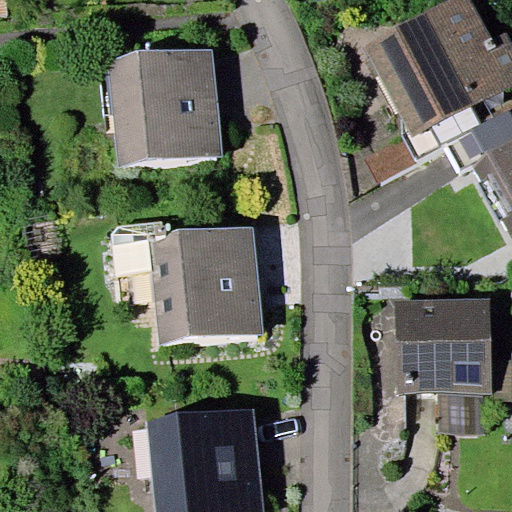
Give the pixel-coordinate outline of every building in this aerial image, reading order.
[(413,137),(511,85),(511,40),(507,31),(493,38),(471,0),(449,0),(360,47),(413,137)] [(119,166),(223,155),(212,49),(107,60),(119,166)] [(511,141),(511,111),(511,109),(445,146),(459,171),(472,163),(511,141)] [(511,235),(511,141),(472,163),(511,235)] [(263,334),(252,227),(149,237),(159,344),(263,334)] [(395,298),(397,394),(440,394),(480,394),(511,394),(511,364),(511,350),(492,351),(492,298),(395,298)] [(480,435),(480,394),(440,394),(439,434),(480,435)] [(155,511),(263,511),(254,408),(146,419),(155,511)]
